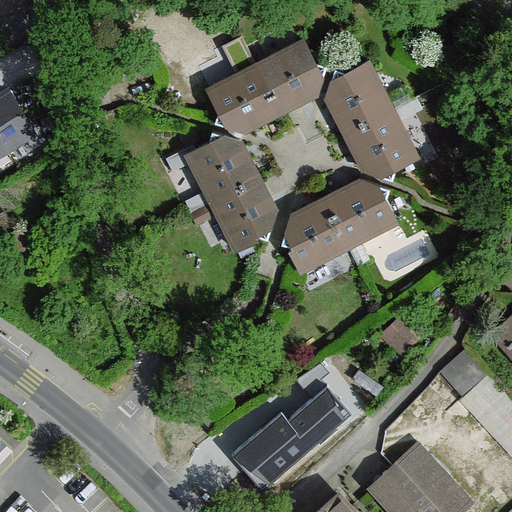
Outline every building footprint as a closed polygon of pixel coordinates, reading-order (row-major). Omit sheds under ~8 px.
[(28,0),(0,0),(0,15),(30,8),(28,0)] [(306,40),(258,65),(281,112),(288,109),(319,93),(328,65),(317,62),(306,40)] [(344,127),(347,133),(394,109),(369,60),(348,71),(336,68),(328,95),(344,127)] [(209,90),(219,112),(216,122),(243,131),(263,121),(281,112),(258,65),(209,90)] [(0,93),(0,147),(40,124),(16,84),(0,93)] [(394,109),(347,133),(356,151),(366,171),(394,180),(398,169),(419,158),(394,109)] [(241,140),(214,131),(210,142),(188,152),(212,202),(260,178),(250,158),(241,140)] [(264,185),(260,178),(212,202),(238,251),(259,240),(257,236),(269,239),(278,211),(264,185)] [(339,192),(326,199),(349,246),(399,221),(388,199),(391,188),(363,179),(339,192)] [(320,202),(292,215),(283,243),(286,244),(294,248),(291,250),(301,271),(349,246),(326,199),(320,202)] [(34,245),(23,227),(6,239),(18,256),(34,245)] [(511,322),(498,335),(511,349),(511,322)] [(468,346),(441,370),(463,395),(487,374),(490,370),(468,346)] [(309,368),(279,388),(289,404),(319,384),(309,368)] [(511,401),(487,374),(463,395),(461,397),(511,453),(511,401)] [(219,425),(208,411),(202,416),(213,430),(219,425)] [(252,427),(247,432),(269,457),(276,451),(281,457),(305,436),(284,414),(260,436),(252,427)] [(247,432),(229,449),(230,450),(253,474),(254,476),(272,460),(269,457),(247,432)] [(462,511),(474,500),(419,442),(399,461),(447,511),(462,511)] [(253,474),(230,450),(221,458),(244,483),(253,474)] [(447,511),(399,461),(384,475),(395,487),(404,481),(419,497),(432,511),(447,511)] [(402,511),(419,497),(404,481),(395,487),(384,475),(371,486),(394,511),(402,511)] [(354,511),(339,495),(319,511),(354,511)] [(432,511),(419,497),(402,511),(432,511)]
